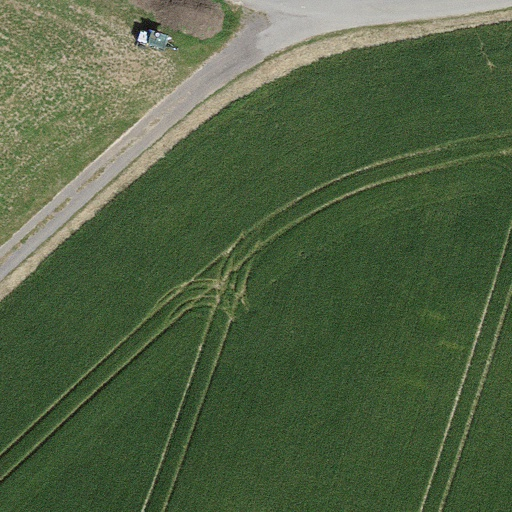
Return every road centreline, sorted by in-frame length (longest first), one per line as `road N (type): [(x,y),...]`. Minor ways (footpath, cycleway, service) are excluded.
road 1 (track): [(294,25),(152,132),(0,271)]
road 2 (track): [(455,0),(294,25)]
